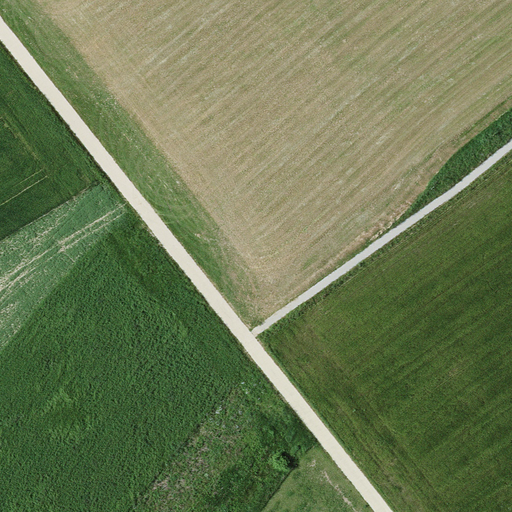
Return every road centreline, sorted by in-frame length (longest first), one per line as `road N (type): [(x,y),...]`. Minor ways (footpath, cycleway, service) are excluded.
road 1 (track): [(384,511),(0,27)]
road 2 (track): [(511,142),(246,338)]
